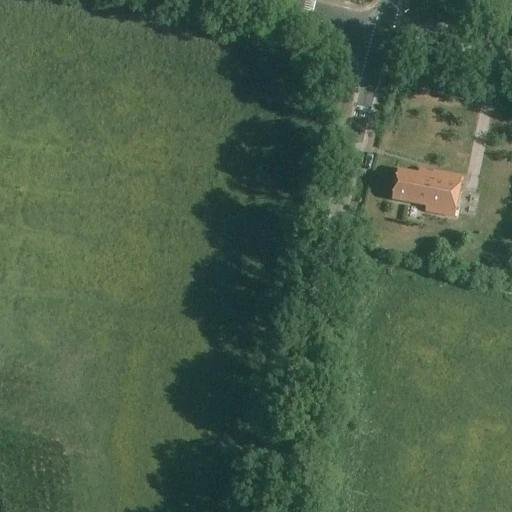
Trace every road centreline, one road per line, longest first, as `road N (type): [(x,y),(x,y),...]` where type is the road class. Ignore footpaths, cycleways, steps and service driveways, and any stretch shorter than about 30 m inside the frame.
road 1 (tertiary): [(265,511),(381,30)]
road 2 (unclassified): [(511,61),(381,30)]
road 3 (tertiary): [(381,30),(258,0)]
